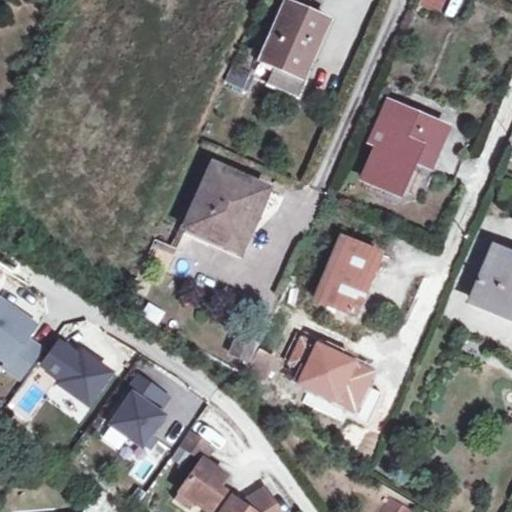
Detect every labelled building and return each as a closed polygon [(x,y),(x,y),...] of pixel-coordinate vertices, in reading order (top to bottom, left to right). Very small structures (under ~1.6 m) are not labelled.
[(443,0),(425,0),(423,5),(439,12),(443,0)] [(446,0),(442,11),(452,15),(457,0),(446,0)] [(277,67),(273,77),(269,84),(302,99),(310,80),(305,78),(330,22),(288,3),(262,60),(277,67)] [(258,71),(273,77),(277,67),(262,60),(258,71)] [(252,74),(235,67),(228,82),(245,90),(252,74)] [(389,129),(382,145),(368,180),(400,194),(415,161),(422,145),(413,140),(421,119),(390,105),(381,125),(389,129)] [(422,117),(421,119),(413,140),(422,145),(415,161),(430,168),(447,127),(422,117)] [(374,141),(382,145),(389,129),(381,125),(374,141)] [(185,227),(232,248),(243,224),(248,227),(256,210),(262,213),(271,192),(212,165),(185,227)] [(243,224),(232,248),(244,253),(255,230),(248,227),(243,224)] [(381,255),(344,238),(318,300),(355,316),(381,255)] [(473,302),(492,310),(494,305),(511,312),(511,257),(495,250),(473,302)] [(0,302),(0,358),(8,364),(5,368),(21,380),(41,351),(26,341),(35,327),(0,302)] [(253,347),(239,341),(230,360),(245,366),(253,347)] [(78,359),(59,345),(43,368),(61,381),(58,385),(88,407),(110,376),(81,354),(78,359)] [(277,361),(260,352),(251,368),(267,379),(277,361)] [(167,401),(137,379),(127,393),(131,396),(109,428),(140,449),(163,418),(157,414),(167,401)] [(180,448),(202,464),(205,466),(214,452),(188,436),(180,448)] [(197,506),(205,511),(224,511),(225,510),(218,506),(225,495),(221,493),(229,480),(205,466),(202,464),(180,495),(197,506)] [(246,509),(250,511),(279,511),(276,507),(266,491),(251,501),(246,509)] [(189,511),(193,511),(197,506),(180,495),(175,503),(189,511)] [(218,506),(225,510),(233,500),(225,495),(218,506)] [(225,510),(224,511),(250,511),(246,509),(233,500),(225,510)]
